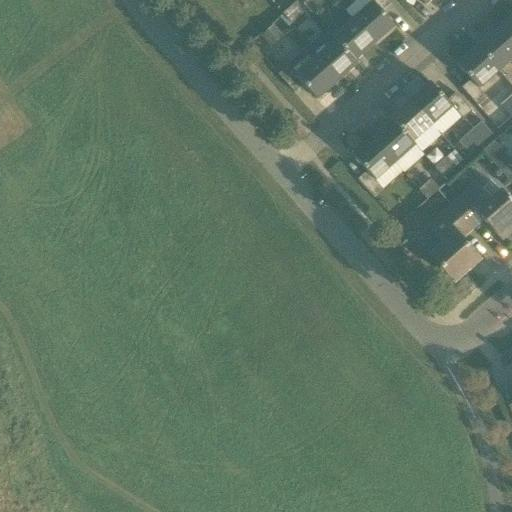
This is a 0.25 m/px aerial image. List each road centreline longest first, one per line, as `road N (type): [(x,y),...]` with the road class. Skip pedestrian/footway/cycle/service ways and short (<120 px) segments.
road 1 (residential): [(511,297),(459,341),(438,339),(281,179)]
road 2 (residential): [(281,179),(481,0)]
road 3 (residential): [(281,179),(135,0)]
